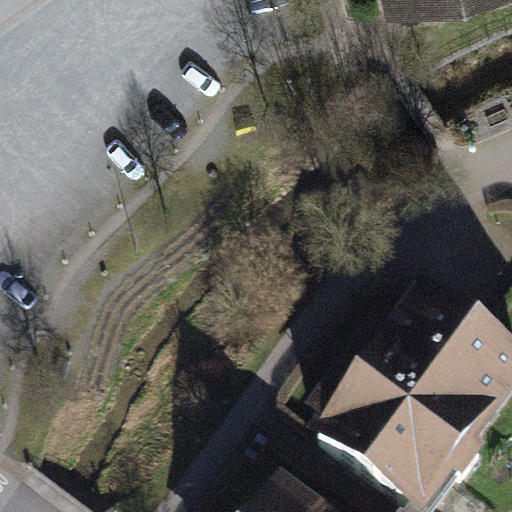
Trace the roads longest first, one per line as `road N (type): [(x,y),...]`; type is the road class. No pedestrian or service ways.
road 1 (residential): [(511,154),(467,175),(414,218),(299,343),(171,511)]
road 2 (unknown): [(0,18),(148,198)]
